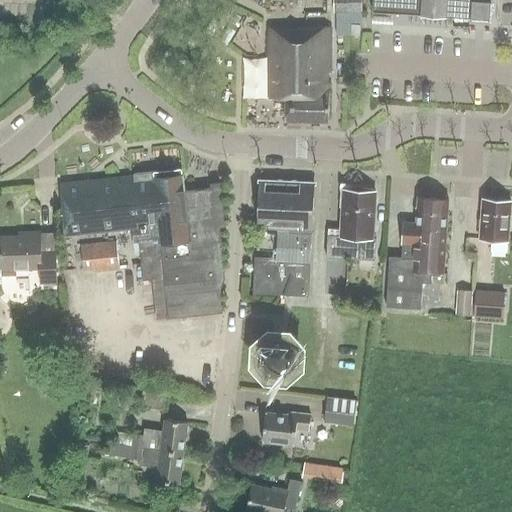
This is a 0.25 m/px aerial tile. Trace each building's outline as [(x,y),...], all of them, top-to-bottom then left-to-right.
[(333,0),(334,14),(362,13),(361,0),(333,0)] [(373,0),(372,12),(490,20),(491,0),(373,0)] [(360,35),(361,24),(352,24),(351,34),(360,35)] [(329,123),(329,30),(269,29),(269,100),(286,100),(286,123),(329,123)] [(134,175),(58,184),(65,237),(137,228),(143,280),(153,279),(157,318),(169,317),(224,311),(221,288),(226,277),(220,225),(226,225),(221,185),(184,190),(182,174),(134,180),(134,175)] [(309,296),(311,230),(312,230),(314,184),(259,182),(257,228),(278,229),(276,259),(255,259),(254,294),(309,296)] [(372,238),(375,192),(372,192),(373,189),(341,187),(340,190),(339,207),(342,207),(340,229),(327,229),(326,257),(374,260),(375,238),(372,238)] [(403,222),(401,258),(388,257),(384,306),(419,309),(421,282),(429,283),(430,273),(443,274),(448,199),(417,196),(415,223),(403,222)] [(508,241),(511,202),(482,199),(479,238),(490,239),(489,251),(506,253),(507,240),(508,241)] [(17,268),(39,267),(40,282),(56,281),(55,250),(39,251),(38,232),(24,233),(24,236),(0,236),(0,283),(2,284),(1,275),(17,274),(17,268)] [(83,273),(119,269),(116,241),(80,245),(83,273)] [(471,290),(456,289),(455,315),(470,316),(471,290)] [(504,291),(474,289),(473,316),(502,318),(504,291)] [(294,366),(295,350),(285,338),(271,338),(259,347),(258,361),(268,374),(283,374),(294,366)] [(130,394),(127,414),(163,420),(166,399),(130,394)] [(333,422),(353,425),(356,399),(326,396),(323,421),(333,422)] [(81,399),(79,407),(91,409),(92,401),(81,399)] [(308,430),(310,414),(287,412),(287,415),(265,413),(262,442),(293,445),(295,429),(308,430)] [(127,414),(124,434),(160,440),(163,420),(127,414)] [(77,419),(76,427),(88,429),(89,421),(77,419)] [(76,427),(75,435),(87,437),(88,429),(76,427)] [(124,434),(121,455),(157,460),(160,440),(124,434)] [(121,455),(118,475),(154,480),(157,460),(121,455)] [(71,460),(70,467),(82,469),(83,461),(71,460)] [(341,484),(344,469),(304,463),(302,478),(341,484)] [(70,467),(69,475),(81,477),(82,469),(70,467)] [(118,475),(115,495),(151,500),(154,480),(118,475)] [(301,481),(289,479),(287,491),(272,487),(271,490),(252,485),(245,511),(281,511),(283,506),(295,508),(301,481)]
